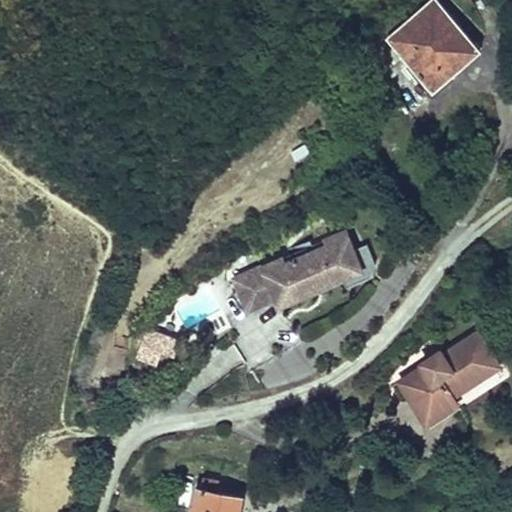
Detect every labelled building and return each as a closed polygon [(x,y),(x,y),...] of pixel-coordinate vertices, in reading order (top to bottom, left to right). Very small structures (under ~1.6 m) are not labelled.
[(449,75),(444,69),(474,42),(436,0),(431,0),(408,21),(392,35),(389,38),(434,89),(449,75)] [(392,35),(408,21),(402,14),(386,28),(392,35)] [(449,75),(480,48),(474,42),(444,69),(449,75)] [(354,249),(346,230),(327,238),(329,244),(283,264),(280,259),(231,280),(245,311),(274,299),(277,306),(344,277),(363,268),(354,249)] [(327,238),(280,259),(283,264),(329,244),(327,238)] [(377,263),(368,243),(354,249),(363,268),(344,277),(348,285),(371,275),(377,263)] [(485,298),(486,306),(494,308),(500,303),(499,294),(491,292),(485,298)] [(141,344),(171,356),(178,340),(147,328),(141,344)] [(422,363),(425,366),(400,382),(427,423),(458,403),(453,396),(491,371),(478,352),(487,346),(478,332),(443,355),(441,351),(422,363)] [(478,352),(491,371),(500,365),(487,346),(478,352)] [(221,374),(244,364),(236,347),(214,357),(221,374)] [(198,489),(194,511),(238,511),(241,497),(239,497),(242,479),(205,472),(202,490),(198,489)]
